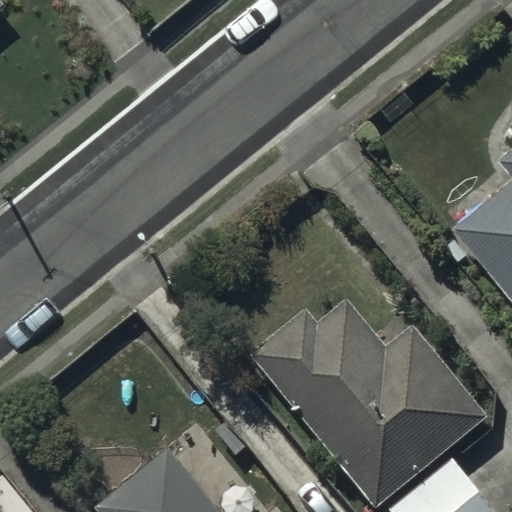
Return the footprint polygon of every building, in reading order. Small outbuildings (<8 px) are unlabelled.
[(448,231),(511,310),(511,146),(491,163),(508,183),(448,231)] [(302,310),(246,356),(344,479),(332,489),(348,509),(362,498),(371,510),(481,417),(409,327),(382,348),(341,297),(311,321),(302,310)] [(214,511),(163,450),(89,511),(214,511)] [(492,511),(449,458),(385,511),(492,511)] [(32,511),(2,476),(0,477),(0,511),(32,511)]
